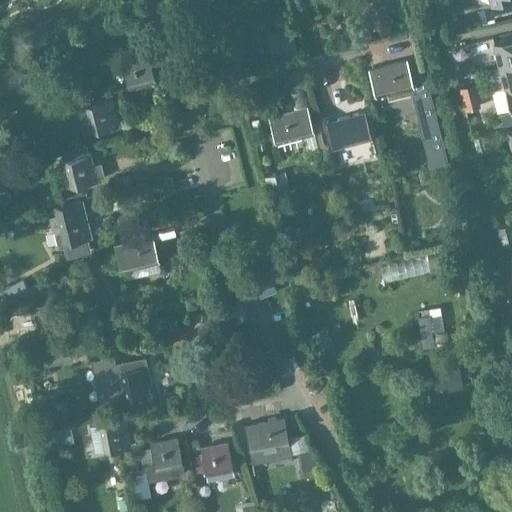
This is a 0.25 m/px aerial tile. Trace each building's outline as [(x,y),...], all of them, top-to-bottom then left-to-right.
[(390,24),(386,8),(366,13),(370,29),(390,24)] [(297,53),(289,28),(266,35),(274,60),(297,53)] [(234,35),(238,53),(256,49),(253,31),(234,35)] [(511,37),(493,43),(499,66),(511,62),(511,37)] [(121,62),(129,89),(156,82),(149,55),(121,62)] [(368,70),(375,97),(387,94),(388,100),(415,93),(407,60),(368,70)] [(470,73),(467,61),(458,64),(461,75),(470,73)] [(511,84),(511,62),(499,66),(504,86),(511,84)] [(319,72),(304,75),(314,111),(328,108),(319,72)] [(278,103),(291,103),(291,81),(278,81),(278,103)] [(476,95),(473,84),(464,86),(467,98),(476,95)] [(479,107),(476,95),(467,98),(470,109),(479,107)] [(118,126),(112,99),(79,108),(86,135),(118,126)] [(268,117),(275,144),(314,133),(307,107),(294,110),(292,104),(274,109),(276,115),(268,117)] [(326,122),(333,149),(371,139),(364,112),(326,122)] [(91,154),(62,161),(69,188),(98,181),(91,154)] [(317,170),(320,179),(330,177),(328,167),(317,170)] [(265,177),(270,196),(276,218),(288,215),(277,174),(265,177)] [(64,244),(91,237),(84,210),(82,201),(56,208),(58,216),(51,218),(55,231),(61,233),(64,244)] [(370,223),(355,223),(356,250),(371,250),(370,223)] [(114,245),(121,272),(160,262),(153,235),(114,245)] [(22,279),(0,289),(0,298),(4,307),(28,292),(22,279)] [(433,334),(430,316),(429,314),(417,316),(422,347),(435,345),(433,334)] [(298,330),(304,349),(322,344),(316,324),(298,330)] [(122,341),(118,334),(109,339),(113,346),(122,341)] [(61,361),(59,349),(43,352),(45,364),(61,361)] [(153,393),(147,366),(146,357),(120,362),(127,398),(153,393)] [(244,425),(250,453),(258,451),(272,459),(291,456),(284,418),(244,425)] [(103,452),(131,447),(126,419),(89,426),(95,453),(103,452)] [(150,443),(151,446),(140,448),(143,470),(137,471),(134,499),(150,496),(148,482),(185,475),(178,438),(150,443)] [(200,448),(201,452),(192,454),(196,472),(205,470),(207,481),(234,476),(228,442),(200,448)] [(105,473),(91,477),(95,489),(109,485),(105,473)]
